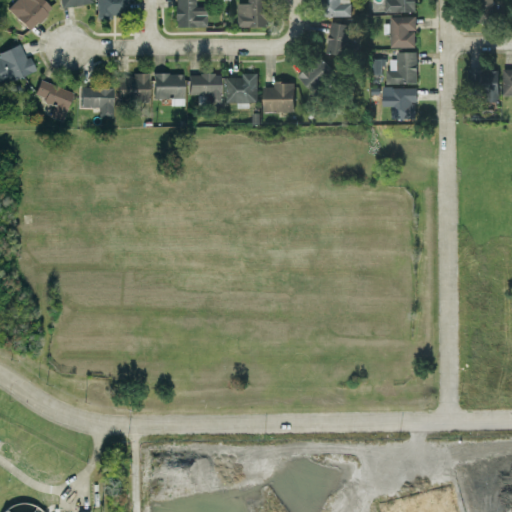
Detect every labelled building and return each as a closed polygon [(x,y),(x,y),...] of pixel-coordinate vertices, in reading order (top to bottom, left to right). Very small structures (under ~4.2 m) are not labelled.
[(52,7),(44,0),(14,0),(7,8),(31,30),(52,7)] [(60,0),(62,8),(93,1),(92,0),(60,0)] [(96,0),(97,18),(113,18),(113,13),(129,12),(129,0),(96,0)] [(206,25),(205,5),(195,6),(195,0),(174,0),(176,26),(206,25)] [(237,2),(238,25),(268,24),(267,0),(248,0),(248,1),(237,2)] [(320,0),(321,14),(350,14),(350,0),(320,0)] [(415,0),(383,0),(384,10),(416,10),(415,0)] [(492,0),(475,0),(475,21),(492,21),(492,0)] [(390,46),(415,45),(415,14),(389,15),(390,46)] [(325,51),(346,54),(352,23),(330,20),(325,51)] [(0,84),(33,69),(22,44),(0,53),(0,84)] [(417,50),(396,50),(396,57),(389,58),(389,82),(417,81),(417,50)] [(298,76),(314,91),(334,70),(318,55),(298,76)] [(468,92),(485,93),(485,100),(498,100),(498,68),(468,67),(468,92)] [(503,94),(511,93),(511,67),(502,68),(503,94)] [(226,100),(257,101),(257,71),(241,71),(241,75),(226,75),(226,100)] [(183,72),(153,72),(153,97),(170,97),(170,104),(183,104),(183,72)] [(207,93),(207,104),(220,103),(220,72),(189,73),(189,94),(207,93)] [(118,101),(149,101),(149,73),(117,74),(118,101)] [(35,96),(54,101),(50,116),(64,120),(72,89),(39,80),(35,96)] [(263,85),(264,110),(294,109),(294,80),(273,80),(273,84),(263,85)] [(415,85),(391,86),(392,117),(416,116),(415,85)] [(99,117),(112,117),(113,87),(81,86),(81,106),(99,106),(99,117)]
